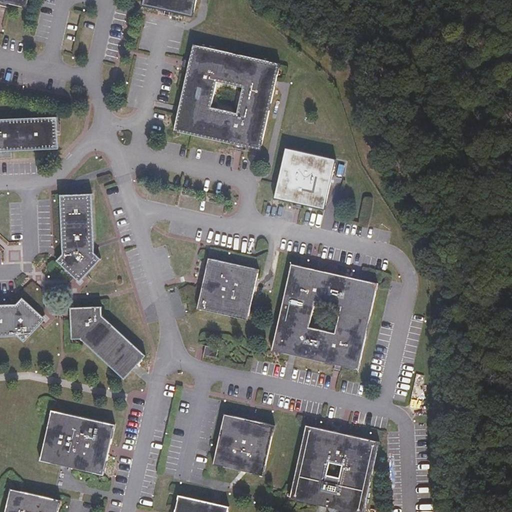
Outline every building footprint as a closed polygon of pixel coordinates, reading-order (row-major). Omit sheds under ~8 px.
[(0,0),(0,1),(26,8),(27,0),(0,0)] [(143,0),(142,6),(191,16),(195,0),(143,0)] [(259,150),(279,65),(195,47),(175,133),(259,150)] [(0,150),(57,148),(57,119),(0,120),(0,150)] [(325,209),(336,160),(287,149),(277,197),(325,209)] [(93,253),(91,194),(60,194),(63,254),(58,259),(81,280),(101,259),(93,253)] [(248,318),(258,270),(209,260),(200,308),(248,318)] [(360,367),(377,284),(293,266),(275,349),(360,367)] [(23,341),(44,319),(22,298),(16,304),(0,304),(0,335),(17,335),(23,341)] [(103,318),(101,308),(70,311),(72,343),(83,343),(88,347),(123,378),(144,356),(103,318)] [(216,349),(204,346),(202,355),(214,358),(216,349)] [(104,475),(114,425),(53,412),(42,462),(104,475)] [(215,466),(263,474),(274,425),(225,415),(215,466)] [(356,511),(363,511),(378,442),(307,427),(293,500),(356,511)] [(57,511),(59,501),(11,491),(6,511),(57,511)] [(227,511),(229,507),(178,496),(174,511),(227,511)]
